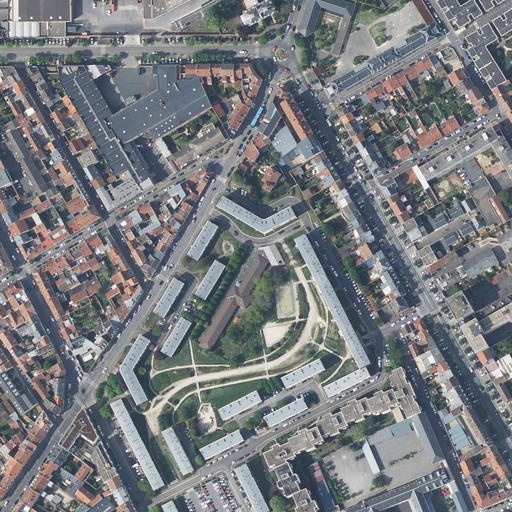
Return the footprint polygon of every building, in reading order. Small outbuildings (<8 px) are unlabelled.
[(0,0),(0,21),(2,22),(8,21),(8,18),(8,5),(8,0),(0,0)] [(8,0),(8,5),(8,18),(8,21),(48,21),(66,21),(72,21),(71,0),(8,0)] [(188,0),(146,0),(146,7),(146,17),(155,17),(188,0)] [(271,0),(265,0),(259,4),(257,5),(264,18),(270,15),(277,11),(271,0)] [(366,10),(368,4),(355,0),(348,0),(348,2),(341,0),(309,0),(299,30),(306,37),(313,31),(321,6),(345,14),(352,16),(355,6),(366,10)] [(461,12),(453,0),(435,0),(443,11),(445,10),(446,12),(447,14),(445,15),(450,23),(455,20),(456,19),(458,22),(456,23),(460,30),(472,22),(471,21),(474,19),(476,20),(484,15),(476,2),(461,12)] [(456,0),(453,0),(461,12),(476,2),(474,0),(462,8),(456,0)] [(479,0),(488,13),(496,8),(494,6),(498,4),(499,6),(508,0),(479,0)] [(330,85),(324,89),(330,100),(337,96),(347,91),(347,90),(351,88),(358,84),(360,83),(369,78),(373,75),(373,76),(401,60),(401,59),(405,57),(424,46),(427,44),(427,45),(437,39),(444,35),(424,2),(417,6),(430,27),(420,33),(421,33),(394,48),(390,50),(383,54),(366,64),(340,79),(330,84),(330,85)] [(258,21),(264,18),(257,5),(255,6),(243,12),(245,14),(250,23),(251,25),(258,21)] [(361,15),(362,16),(369,29),(375,25),(373,21),(371,17),(367,11),(361,15)] [(511,11),(505,15),(506,17),(503,19),(502,17),(493,23),(501,36),(511,28),(511,11)] [(245,26),(250,23),(245,14),(240,16),(245,26)] [(345,14),(333,52),(340,54),(352,16),(345,14)] [(0,29),(0,37),(8,37),(8,21),(2,22),(2,29),(0,29)] [(49,37),(66,36),(66,25),(66,21),(48,21),(8,21),(8,37),(49,37)] [(66,25),(66,36),(91,36),(91,30),(90,28),(78,28),(78,25),(66,25)] [(472,49),(468,52),(473,60),(475,59),(476,60),(477,62),(475,63),(485,80),(487,79),(489,82),(487,83),(493,92),(506,83),(483,47),(498,38),(490,25),(481,30),(482,32),(479,34),(478,32),(466,39),(470,46),(472,45),(474,48),(472,49)] [(511,28),(501,36),(503,38),(511,32),(511,28)] [(483,47),(506,83),(508,82),(487,48),(499,40),(498,38),(483,47)] [(436,58),(435,55),(429,58),(436,70),(442,67),(436,58)] [(434,72),(437,71),(436,70),(429,58),(426,59),(422,62),(429,74),(434,71),(434,72)] [(429,74),(422,62),(419,63),(415,66),(420,74),(424,72),(427,76),(429,74)] [(202,83),(204,83),(202,77),(203,76),(208,76),(209,85),(208,85),(212,95),(216,93),(212,84),(212,76),(211,65),(205,66),(198,66),(199,74),(202,83)] [(221,82),(224,82),(224,79),(224,65),(217,65),(211,65),(212,76),(221,76),(221,82)] [(235,87),(235,86),(235,78),(234,65),(230,65),(224,65),(224,79),(224,82),(225,87),(235,87)] [(239,86),(235,86),(235,87),(235,89),(237,92),(243,89),(243,86),(243,78),(242,65),(238,65),(234,65),(235,78),(240,78),(241,80),(239,80),(239,86)] [(247,72),(250,77),(256,74),(254,69),(252,65),(242,65),(243,78),(245,78),(244,72),(247,72)] [(146,170),(130,143),(114,116),(93,81),(117,67),(118,66),(114,66),(60,67),(60,82),(64,88),(64,89),(69,96),(73,104),(79,114),(84,122),(91,135),(97,144),(100,149),(105,158),(105,159),(106,160),(116,178),(129,169),(133,177),(132,178),(133,179),(147,172),(146,170)] [(153,93),(114,116),(130,143),(134,141),(150,131),(157,142),(162,138),(186,124),(197,117),(213,107),(212,105),(204,87),(202,83),(199,74),(198,66),(187,66),(187,67),(181,67),(181,66),(175,66),(154,66),(154,75),(159,75),(159,87),(158,87),(157,87),(151,91),(153,93)] [(423,80),(420,74),(415,66),(410,69),(403,73),(408,83),(418,77),(421,81),(423,80)] [(1,78),(4,82),(18,74),(14,67),(4,67),(0,67),(5,76),(1,78)] [(28,73),(31,76),(39,71),(42,76),(44,75),(42,69),(45,69),(45,67),(28,67),(26,69),(28,73)] [(442,67),(436,70),(437,71),(445,86),(448,91),(452,88),(445,77),(445,76),(446,75),(442,67)] [(319,68),(313,71),(316,76),(322,73),(319,68)] [(455,87),(456,86),(467,80),(464,73),(462,70),(449,77),(450,78),(455,87)] [(39,78),(42,76),(39,71),(31,76),(32,79),(33,81),(35,80),(39,78)] [(412,90),(408,83),(403,73),(400,75),(395,77),(401,87),(406,84),(407,86),(410,91),(412,90)] [(10,82),(12,86),(22,81),(19,77),(18,74),(4,82),(0,84),(0,87),(4,85),(5,86),(9,83),(10,82)] [(251,82),(252,83),(260,87),(261,84),(263,80),(260,78),(258,76),(256,74),(250,77),(249,78),(247,78),(251,82)] [(404,99),(405,99),(407,98),(402,89),(401,87),(395,77),(392,79),(388,81),(393,90),(394,91),(398,89),(402,96),(402,95),(404,99)] [(245,83),(251,83),(252,83),(251,82),(247,78),(245,78),(243,78),(243,86),(245,86),(245,83)] [(468,79),(467,80),(456,86),(463,96),(467,94),(475,89),(471,83),(468,79)] [(38,88),(41,94),(49,88),(47,84),(44,80),(41,82),(35,85),(38,88)] [(495,96),(498,100),(508,94),(505,89),(511,83),(511,81),(511,80),(508,82),(506,83),(493,92),(495,96)] [(14,87),(17,92),(25,87),(23,83),(22,81),(12,86),(7,89),(2,92),(3,95),(12,90),(13,88),(14,87)] [(389,93),(393,90),(388,81),(385,83),(381,85),(387,95),(389,98),(391,97),(389,93)] [(259,89),(260,87),(252,83),(251,83),(250,89),(249,92),(257,95),(259,89)] [(56,87),(55,85),(49,88),(41,94),(42,97),(45,101),(54,96),(51,90),(56,87)] [(382,103),(384,102),(382,98),(387,95),(381,85),(379,87),(374,89),(378,96),(382,103)] [(281,98),(282,98),(285,103),(294,99),(290,92),(286,86),(283,87),(279,86),(277,93),(280,94),(281,98)] [(441,95),(448,91),(445,86),(439,90),(441,95)] [(17,92),(9,97),(6,99),(9,105),(15,102),(21,99),(29,94),(27,90),(25,87),(17,92)] [(467,94),(474,105),(483,99),(480,93),(477,88),(475,89),(467,94)] [(246,101),(244,105),(250,109),(252,105),(254,102),(248,98),(243,89),(237,92),(237,93),(238,95),(239,96),(243,94),(246,101)] [(250,89),(243,89),(248,98),(254,102),(255,99),(257,95),(249,92),(250,89)] [(373,99),(378,96),(374,89),(371,92),(365,95),(371,102),(374,107),(377,105),(373,99)] [(509,98),(511,95),(511,92),(508,94),(498,100),(500,103),(502,107),(511,102),(509,98)] [(216,98),(216,99),(218,102),(227,100),(226,93),(222,94),(223,97),(216,98)] [(21,100),(27,110),(28,111),(36,106),(32,98),(29,94),(21,99),(21,100)] [(55,95),(54,96),(45,101),(47,105),(49,108),(59,102),(55,95)] [(241,100),(239,96),(238,95),(233,97),(235,104),(241,100)] [(365,105),(371,102),(365,95),(360,97),(365,105)] [(67,107),(68,107),(73,104),(69,96),(63,100),(67,107)] [(282,98),(274,103),(277,108),(282,105),(285,103),(282,98)] [(282,105),(286,113),(293,125),(305,118),(299,108),(294,99),(285,103),(282,105)] [(474,111),(475,110),(477,109),(486,104),(485,101),(483,99),(474,105),(471,106),(473,110),(474,111)] [(511,101),(511,102),(502,107),(506,113),(508,116),(511,121),(511,120),(511,101)] [(21,113),(16,104),(15,102),(9,105),(17,117),(22,114),(21,113)] [(225,114),(218,102),(214,105),(212,105),(213,107),(220,119),(223,117),(224,116),(223,115),(225,114)] [(231,119),(228,124),(237,131),(239,128),(249,111),(250,109),(244,105),(243,105),(241,102),(234,113),(230,110),(227,115),(230,116),(232,117),(231,119)] [(274,103),(273,102),(267,118),(264,122),(260,129),(262,136),(261,137),(252,142),(258,151),(270,143),(271,142),(268,137),(268,136),(269,135),(271,137),(282,118),(281,116),(277,108),(274,103)] [(61,115),(59,112),(53,115),(54,117),(57,121),(58,124),(79,114),(73,104),(68,107),(70,110),(69,111),(69,112),(66,114),(65,113),(61,115)] [(351,106),(349,104),(338,110),(337,113),(339,116),(341,119),(351,114),(355,111),(356,111),(352,105),(351,106)] [(477,109),(481,115),(489,110),(489,108),(488,106),(486,104),(477,109)] [(283,116),(286,113),(282,105),(277,108),(281,116),(283,116)] [(26,114),(28,118),(39,111),(38,109),(36,106),(28,111),(24,113),(25,114),(26,114)] [(411,118),(417,115),(414,109),(408,112),(411,118)] [(47,125),(42,116),(39,111),(28,118),(25,119),(20,123),(28,136),(35,132),(40,130),(47,125)] [(361,113),(358,115),(354,117),(351,114),(341,119),(343,122),(345,126),(362,116),(361,114),(361,113)] [(25,119),(22,114),(17,117),(17,119),(20,123),(25,119)] [(76,122),(78,125),(84,122),(79,114),(58,124),(61,128),(63,132),(72,128),(70,125),(76,122)] [(364,119),(362,116),(345,126),(346,128),(349,133),(359,127),(356,123),(364,119)] [(462,126),(466,123),(462,116),(458,119),(462,126)] [(293,125),(304,144),(304,143),(316,136),(310,127),(305,118),(293,125)] [(455,118),(447,122),(452,132),(457,129),(460,127),(455,118)] [(17,119),(8,124),(12,131),(7,134),(22,161),(21,162),(39,196),(46,193),(50,200),(61,193),(59,191),(57,187),(54,183),(55,182),(52,178),(49,171),(42,161),(37,152),(32,144),(28,136),(20,123),(17,119)] [(176,146),(169,150),(181,170),(185,168),(183,165),(199,156),(201,158),(205,156),(203,153),(209,150),(211,153),(215,150),(213,147),(231,137),(224,126),(216,131),(210,120),(204,124),(206,129),(201,132),(204,138),(180,152),(176,146)] [(444,124),(437,128),(442,137),(447,135),(452,132),(447,122),(446,120),(442,121),(444,124)] [(231,137),(232,140),(236,134),(237,131),(228,124),(227,122),(225,121),(222,123),(224,126),(231,137)] [(80,129),(84,136),(85,138),(85,137),(91,135),(84,122),(78,125),(73,128),(75,132),(80,129)] [(427,146),(433,143),(428,135),(427,132),(422,123),(419,125),(424,133),(417,138),(419,142),(423,149),(427,146)] [(377,134),(382,131),(380,128),(378,125),(378,124),(364,133),(353,139),(354,142),(357,146),(366,140),(364,136),(375,130),(377,134)] [(40,130),(42,134),(44,133),(48,139),(53,136),(50,130),(47,125),(40,130)] [(432,132),(428,135),(433,143),(438,140),(442,137),(437,128),(435,125),(432,126),(434,129),(431,131),(432,132)] [(362,132),(359,127),(349,133),(351,136),(353,139),(364,133),(363,132),(362,132)] [(426,166),(420,170),(424,177),(426,182),(492,144),(511,177),(511,150),(506,140),(500,129),(495,132),(492,127),(485,131),(464,144),(442,157),(426,166)] [(269,135),(268,136),(268,137),(271,142),(273,145),(280,157),(281,158),(298,147),(290,132),(288,128),(271,138),(271,137),(269,135)] [(37,137),(35,132),(28,136),(32,144),(37,152),(42,149),(36,138),(37,137)] [(403,138),(407,145),(413,155),(416,152),(413,146),(406,135),(402,137),(403,138)] [(314,158),(325,152),(322,147),(316,136),(304,143),(304,144),(298,147),(281,158),(280,157),(274,160),(279,168),(292,161),(291,160),(297,157),(296,156),(302,153),(301,151),(303,151),(307,158),(309,161),(310,160),(314,158)] [(373,136),(366,140),(357,146),(359,149),(360,153),(370,147),(368,143),(370,141),(375,139),(373,136)] [(215,150),(232,140),(231,137),(213,147),(215,150)] [(167,158),(176,173),(181,170),(169,150),(162,139),(162,138),(157,142),(155,142),(165,159),(167,158)] [(86,149),(80,140),(70,144),(72,148),(76,154),(85,150),(86,149)] [(54,150),(55,153),(61,149),(59,145),(56,141),(45,148),(46,151),(51,148),(52,150),(54,150)] [(150,168),(134,141),(130,143),(146,170),(150,168)] [(260,154),(258,151),(252,142),(248,150),(244,156),(263,167),(267,164),(265,161),(263,163),(257,159),(260,154)] [(419,142),(415,144),(419,151),(423,149),(419,142)] [(94,152),(100,149),(97,144),(91,147),(86,149),(85,150),(88,154),(93,152),(94,152)] [(396,151),(397,151),(403,160),(408,158),(413,155),(407,145),(396,151)] [(381,148),(378,150),(375,152),(372,146),(370,147),(360,153),(363,157),(365,160),(376,154),(379,152),(382,150),(381,148)] [(47,158),(42,149),(37,152),(42,161),(46,158),(47,158)] [(64,155),(61,149),(55,153),(52,155),(58,166),(67,160),(64,155)] [(88,154),(80,158),(82,162),(80,163),(82,164),(85,170),(94,165),(106,160),(105,159),(105,158),(100,149),(94,152),(93,152),(88,154)] [(394,153),(399,162),(403,160),(397,151),(394,153)] [(314,158),(318,165),(319,164),(329,159),(326,155),(325,152),(314,158)] [(380,161),(376,154),(365,160),(367,164),(369,168),(380,161)] [(185,168),(201,158),(199,156),(183,165),(185,168)] [(474,172),(479,169),(473,158),(468,161),(474,172)] [(319,170),(321,173),(333,166),(330,162),(329,159),(319,164),(322,168),(319,170)] [(385,163),(383,159),(380,161),(369,168),(374,177),(384,171),(386,170),(383,165),(385,163)] [(59,176),(60,179),(74,171),(70,164),(67,160),(58,166),(55,167),(55,168),(56,170),(60,168),(63,174),(59,176)] [(239,164),(237,168),(242,176),(248,168),(240,163),(239,164)] [(101,177),(94,165),(85,170),(91,182),(101,177)] [(317,178),(322,175),(324,174),(327,179),(337,173),(335,169),(333,166),(321,173),(318,174),(316,176),(317,178)] [(415,167),(413,168),(418,178),(419,179),(424,177),(420,170),(417,166),(415,167)] [(203,171),(198,174),(207,183),(213,173),(208,168),(203,171)] [(404,186),(418,178),(413,168),(399,177),(404,186)] [(53,169),(51,170),(49,171),(52,178),(55,182),(59,180),(53,169)] [(281,175),(270,169),(263,180),(267,183),(263,189),(269,192),(273,186),(274,187),(277,182),(278,183),(279,181),(281,182),(282,182),(283,181),(284,181),(284,180),(284,179),(284,178),(284,177),(281,175)] [(293,177),(299,174),(296,169),(290,172),(293,177)] [(0,172),(0,190),(3,189),(13,184),(5,170),(0,173),(0,172)] [(69,186),(73,183),(79,180),(76,174),(74,171),(60,179),(59,180),(55,182),(54,183),(57,187),(66,182),(69,186)] [(147,172),(133,179),(116,189),(113,185),(109,187),(111,190),(108,192),(107,192),(104,187),(97,191),(110,213),(157,184),(155,180),(152,181),(147,172)] [(328,183),(322,187),(323,188),(321,189),(322,191),(333,185),(341,180),(339,176),(337,173),(327,179),(326,179),(328,183)] [(193,178),(186,182),(190,190),(191,191),(199,196),(207,183),(198,174),(193,178)] [(492,231),(503,224),(489,201),(497,196),(492,188),(485,176),(466,188),(492,231)] [(101,177),(91,182),(97,191),(104,187),(118,180),(116,178),(107,183),(107,184),(105,184),(101,177)] [(399,187),(394,179),(380,187),(384,194),(388,200),(397,194),(398,194),(395,189),(399,187)] [(67,204),(70,210),(90,199),(83,187),(79,180),(73,183),(81,196),(67,204)] [(335,205),(336,204),(340,202),(350,196),(347,190),(341,180),(333,185),(338,194),(331,198),(335,205)] [(189,190),(190,190),(186,182),(184,183),(181,185),(185,193),(188,191),(188,192),(190,191),(189,190)] [(186,196),(185,193),(181,185),(169,192),(172,197),(173,198),(174,200),(178,206),(179,204),(180,202),(176,195),(179,193),(182,200),(186,196)] [(7,197),(3,189),(0,190),(0,204),(8,200),(11,199),(14,197),(13,195),(7,197)] [(313,196),(309,189),(302,193),(307,200),(313,196)] [(189,198),(196,202),(197,199),(199,196),(191,191),(188,197),(189,198)] [(167,201),(173,198),(172,197),(169,192),(160,197),(162,199),(164,203),(167,201)] [(65,201),(64,200),(62,195),(61,193),(50,200),(53,206),(55,208),(57,206),(55,203),(61,199),(63,203),(65,201)] [(400,198),(397,194),(388,200),(389,203),(392,207),(406,198),(408,197),(409,197),(407,194),(400,198)] [(14,211),(12,206),(14,205),(17,202),(20,198),(18,195),(14,197),(11,199),(8,200),(0,204),(0,208),(3,213),(4,216),(14,211)] [(499,195),(497,196),(489,201),(503,224),(510,220),(500,203),(503,201),(499,195)] [(342,209),(342,210),(354,203),(352,199),(350,196),(340,202),(343,208),(342,209)] [(34,200),(38,207),(42,204),(39,199),(38,197),(34,200)] [(218,207),(237,218),(243,209),(233,203),(224,197),(218,207)] [(189,198),(186,204),(192,208),(196,202),(189,198)] [(404,204),(408,201),(406,198),(392,207),(394,211),(398,218),(413,209),(418,206),(419,206),(418,204),(415,205),(414,204),(406,209),(404,204)] [(78,218),(76,219),(82,229),(93,223),(101,218),(90,199),(70,210),(73,214),(73,215),(75,214),(86,207),(88,209),(90,211),(78,218)] [(429,209),(435,206),(431,199),(425,202),(429,209)] [(467,212),(470,217),(477,213),(469,199),(462,203),(461,201),(458,203),(460,206),(464,213),(466,212),(467,212)] [(40,214),(53,206),(50,200),(42,204),(38,207),(35,209),(38,213),(39,216),(41,215),(40,214)] [(154,201),(149,204),(156,216),(162,225),(166,223),(168,220),(170,217),(171,216),(165,205),(159,209),(155,202),(154,201)] [(183,206),(182,209),(189,214),(191,210),(192,208),(186,204),(181,201),(180,202),(179,204),(183,206)] [(342,214),(344,218),(358,210),(355,205),(354,203),(342,210),(340,211),(323,221),(325,225),(336,218),(336,217),(342,214)] [(149,204),(137,211),(143,221),(145,220),(148,219),(145,215),(148,213),(152,218),(156,216),(149,204)] [(464,213),(460,206),(450,212),(448,209),(445,211),(451,221),(454,219),(454,220),(456,219),(464,214),(464,213)] [(177,210),(175,209),(174,209),(173,210),(177,213),(186,219),(187,217),(189,214),(182,209),(179,207),(177,210)] [(14,212),(14,211),(4,216),(7,222),(10,227),(23,221),(24,220),(27,218),(32,216),(38,213),(35,209),(35,208),(17,218),(14,212)] [(282,213),(274,217),(279,227),(297,217),(292,208),(282,213)] [(252,214),(243,209),(237,218),(257,230),(262,221),(252,214)] [(415,212),(413,209),(398,218),(400,221),(402,225),(411,220),(409,216),(415,212)] [(343,218),(348,226),(352,223),(362,217),(360,213),(358,210),(344,218),(343,218)] [(143,221),(137,211),(134,213),(130,215),(142,237),(146,235),(152,231),(162,225),(156,216),(152,218),(151,218),(154,224),(142,231),(138,225),(143,221)] [(451,221),(445,211),(442,213),(443,216),(434,221),(438,229),(447,224),(448,224),(448,223),(451,221)] [(477,213),(470,217),(472,221),(473,222),(470,224),(474,232),(477,230),(478,231),(485,227),(479,217),(480,216),(478,212),(477,213)] [(32,216),(38,226),(43,224),(39,216),(38,213),(32,216)] [(173,219),(174,219),(182,225),(184,222),(186,219),(177,213),(173,219)] [(64,219),(62,220),(71,236),(77,232),(82,229),(76,219),(73,215),(73,214),(68,216),(71,221),(66,223),(64,219)] [(134,228),(138,234),(140,238),(142,237),(130,215),(128,216),(124,218),(130,229),(134,226),(134,228)] [(265,234),(279,227),(274,217),(269,220),(267,221),(263,221),(262,221),(257,230),(265,234)] [(352,223),(356,230),(366,224),(364,220),(362,217),(352,223)] [(416,217),(411,220),(402,225),(404,229),(410,238),(413,244),(425,238),(424,237),(427,236),(424,232),(422,234),(419,228),(421,227),(416,217)] [(63,227),(50,235),(55,245),(64,240),(71,236),(62,220),(61,219),(61,218),(58,220),(63,227)] [(126,230),(129,235),(133,233),(130,229),(124,218),(116,223),(120,231),(121,230),(123,232),(126,230)] [(435,231),(438,229),(434,221),(432,218),(429,220),(435,231)] [(171,223),(168,220),(166,223),(169,225),(173,227),(178,232),(180,228),(182,225),(174,219),(171,223)] [(23,221),(10,227),(12,232),(15,238),(26,233),(30,231),(34,228),(36,228),(34,226),(30,228),(29,229),(24,220),(23,221)] [(204,230),(199,239),(208,244),(218,227),(209,222),(204,230)] [(167,226),(169,225),(166,223),(162,225),(164,229),(165,229),(165,230),(166,231),(167,231),(167,232),(168,232),(168,233),(169,233),(170,234),(175,237),(177,234),(178,232),(173,227),(171,230),(167,226)] [(347,226),(351,233),(352,232),(356,230),(352,223),(348,226),(347,226)] [(465,237),(474,232),(470,224),(469,223),(460,228),(459,229),(460,230),(457,232),(461,239),(463,242),(466,240),(465,237)] [(46,229),(43,224),(38,226),(37,227),(36,228),(34,228),(37,233),(39,232),(46,229)] [(356,230),(360,237),(371,232),(368,227),(366,224),(356,230)] [(162,240),(161,242),(169,248),(172,243),(175,237),(170,234),(169,233),(168,233),(168,232),(167,232),(167,231),(166,231),(165,230),(165,229),(164,229),(162,225),(152,231),(155,235),(162,230),(163,231),(166,235),(162,240)] [(104,239),(106,243),(107,245),(114,241),(112,238),(107,229),(97,234),(102,242),(103,241),(102,240),(104,239)] [(511,229),(497,239),(504,252),(511,247),(511,229)] [(157,236),(155,235),(152,231),(146,235),(151,241),(153,243),(154,245),(156,247),(159,250),(165,254),(167,251),(169,248),(161,242),(160,241),(159,239),(158,240),(160,243),(159,245),(156,242),(155,243),(153,240),(152,239),(157,236)] [(350,237),(354,235),(352,232),(351,233),(343,238),(345,242),(351,238),(350,237)] [(363,243),(365,246),(369,244),(375,240),(372,235),(371,232),(360,237),(357,239),(354,241),(356,243),(360,241),(361,242),(361,243),(363,243)] [(461,239),(457,232),(454,233),(453,232),(453,233),(443,238),(444,239),(450,249),(450,250),(454,248),(452,245),(461,239)] [(31,241),(26,233),(15,238),(17,242),(19,247),(25,244),(31,241)] [(129,239),(131,241),(136,238),(135,237),(134,236),(133,233),(129,235),(128,236),(129,238),(129,239)] [(91,238),(86,241),(93,254),(93,255),(98,263),(100,262),(96,255),(106,250),(104,246),(103,245),(102,242),(97,234),(91,238)] [(46,241),(43,243),(42,244),(46,251),(51,248),(55,245),(50,235),(49,235),(44,237),(46,241)] [(151,241),(146,235),(142,237),(140,238),(138,240),(139,242),(142,245),(147,241),(148,242),(149,241),(151,244),(153,243),(151,241)] [(296,241),(307,262),(317,257),(311,245),(306,236),(296,241)] [(136,244),(139,242),(138,240),(136,238),(131,241),(127,243),(130,248),(133,252),(139,249),(136,244)] [(198,261),(208,244),(199,239),(193,249),(189,256),(198,261)] [(450,249),(444,239),(441,241),(447,251),(450,249)] [(39,246),(35,249),(38,256),(43,253),(46,251),(42,244),(40,240),(37,241),(39,246)] [(88,256),(93,254),(86,241),(82,244),(78,246),(84,256),(88,263),(91,268),(97,264),(98,263),(93,255),(92,256),(94,259),(91,261),(88,256)] [(110,248),(112,251),(118,248),(116,244),(114,241),(107,245),(104,246),(106,250),(108,254),(110,253),(108,249),(110,248)] [(26,246),(25,244),(19,247),(23,254),(26,260),(29,261),(35,257),(38,256),(35,249),(34,247),(32,248),(30,249),(29,248),(27,246),(26,246)] [(200,345),(210,351),(238,304),(245,309),(252,297),(249,295),(268,262),(270,263),(275,261),(282,259),(275,244),(271,246),(267,247),(263,247),(259,248),(257,255),(258,256),(241,285),(237,283),(235,287),(234,286),(200,345)] [(371,248),(369,244),(365,246),(359,249),(362,254),(361,255),(362,258),(364,257),(365,259),(363,260),(361,259),(355,262),(356,263),(351,265),(353,268),(369,259),(382,251),(380,247),(373,251),(371,248)] [(76,261),(83,257),(84,256),(78,246),(74,248),(70,251),(76,260),(76,261)] [(145,249),(143,246),(142,247),(139,249),(133,252),(135,257),(139,264),(140,266),(144,264),(146,264),(147,262),(148,261),(143,252),(143,251),(145,249)] [(427,268),(440,261),(435,252),(434,253),(430,246),(418,253),(420,256),(424,263),(427,268)] [(153,258),(160,262),(162,259),(165,254),(159,250),(156,247),(149,253),(150,255),(153,258)] [(344,247),(338,250),(343,259),(349,255),(344,247)] [(14,268),(4,248),(0,250),(0,278),(1,278),(4,276),(9,273),(13,271),(14,268)] [(110,253),(114,259),(122,255),(120,251),(118,248),(112,251),(110,253)] [(499,263),(491,249),(463,266),(468,276),(470,279),(482,272),(499,263)] [(69,264),(76,260),(70,251),(67,253),(64,255),(69,264)] [(373,266),(374,265),(386,258),(383,254),(382,251),(369,259),(373,266)] [(459,257),(456,251),(446,257),(449,263),(455,259),(459,257)] [(66,274),(64,276),(68,282),(71,289),(80,284),(76,277),(74,273),(71,268),(69,264),(64,255),(59,257),(55,260),(62,272),(68,268),(69,270),(70,270),(72,273),(71,273),(75,280),(71,282),(69,279),(66,274)] [(122,266),(118,269),(117,269),(118,272),(120,275),(130,269),(126,261),(122,255),(114,259),(113,260),(112,261),(115,265),(116,265),(120,262),(122,266)] [(146,264),(144,264),(145,266),(147,266),(150,267),(155,271),(158,266),(160,262),(153,258),(150,255),(148,261),(147,262),(146,264)] [(307,262),(318,284),(328,279),(321,265),(317,257),(307,262)] [(440,261),(427,268),(428,270),(430,274),(433,272),(437,270),(449,263),(446,257),(440,261)] [(379,273),(381,277),(383,276),(393,270),(389,263),(386,258),(374,265),(376,268),(372,270),(375,274),(376,274),(377,274),(379,273)] [(62,279),(56,282),(59,287),(68,282),(64,276),(62,272),(55,260),(52,262),(47,265),(54,278),(56,277),(56,276),(58,275),(57,273),(58,272),(62,279)] [(216,261),(206,278),(215,284),(226,266),(216,261)] [(86,264),(80,268),(81,269),(81,270),(82,272),(83,273),(91,268),(88,263),(86,264)] [(54,283),(55,283),(56,282),(54,278),(47,265),(42,268),(34,272),(34,275),(35,277),(37,282),(40,287),(49,282),(50,281),(47,275),(49,274),(54,283)] [(145,266),(142,268),(144,273),(148,279),(151,279),(153,274),(155,271),(150,267),(147,266),(145,266)] [(453,278),(456,283),(468,276),(463,266),(456,271),(455,270),(453,272),(444,277),(447,282),(453,278)] [(132,273),(130,269),(120,275),(119,275),(123,281),(124,284),(130,281),(128,279),(132,277),(134,276),(132,273)] [(511,275),(509,270),(509,269),(471,291),(474,297),(511,275)] [(384,278),(394,273),(393,271),(393,270),(383,276),(384,278)] [(382,289),(385,288),(399,280),(396,275),(394,273),(384,278),(387,283),(384,284),(380,287),(382,289)] [(116,284),(123,281),(119,275),(113,278),(116,284)] [(444,277),(435,282),(438,286),(441,292),(456,283),(453,278),(447,282),(444,277)] [(126,286),(129,285),(131,283),(132,287),(134,286),(138,283),(137,281),(135,278),(130,281),(124,284),(126,286)] [(170,287),(165,296),(174,301),(184,284),(175,278),(170,287)] [(205,301),(215,284),(206,278),(196,295),(205,301)] [(318,284),(329,305),(339,300),(333,289),(328,279),(318,284)] [(385,288),(389,295),(403,287),(400,283),(399,280),(385,288)] [(13,295),(15,294),(16,293),(17,295),(25,290),(21,283),(18,282),(10,287),(5,290),(11,299),(15,297),(13,295)] [(56,295),(49,282),(40,287),(44,295),(48,302),(60,295),(59,293),(56,295)] [(68,282),(59,287),(60,290),(62,294),(64,293),(71,289),(68,282)] [(74,303),(76,303),(88,296),(102,289),(99,283),(71,298),(74,303)] [(111,287),(112,289),(113,291),(106,295),(109,299),(111,298),(110,298),(113,296),(121,292),(119,289),(118,288),(116,284),(111,287)] [(123,296),(124,298),(131,311),(133,306),(136,303),(127,289),(126,286),(124,284),(122,286),(126,294),(123,296)] [(511,284),(484,300),(488,307),(511,292),(511,284)] [(134,287),(134,286),(132,287),(130,288),(127,289),(136,303),(140,296),(143,292),(141,287),(140,285),(135,290),(133,288),(134,287)] [(389,295),(393,302),(402,297),(407,294),(404,289),(403,287),(389,295)] [(1,304),(2,305),(7,302),(10,300),(11,299),(5,290),(0,292),(0,299),(2,298),(5,301),(1,304)] [(8,303),(7,302),(2,305),(0,306),(0,312),(4,319),(5,319),(9,316),(14,312),(21,308),(31,301),(27,294),(25,290),(17,295),(16,296),(15,296),(15,297),(11,299),(10,300),(15,308),(7,313),(3,306),(8,303)] [(66,298),(64,293),(62,294),(60,295),(48,302),(50,307),(54,314),(63,309),(60,303),(65,301),(66,300),(66,299),(66,298)] [(464,293),(447,303),(448,304),(455,316),(459,323),(468,318),(474,314),(475,314),(464,293)] [(164,318),(174,301),(165,296),(159,305),(155,313),(164,318)] [(367,298),(372,305),(374,303),(375,303),(371,296),(367,298)] [(406,302),(402,297),(393,302),(391,303),(398,315),(409,309),(406,302)] [(122,306),(117,309),(120,314),(123,321),(128,315),(131,311),(124,298),(119,301),(122,306)] [(329,305),(340,327),(350,322),(345,312),(339,300),(329,305)] [(19,320),(14,312),(9,316),(16,328),(18,327),(25,323),(38,315),(34,308),(31,301),(21,308),(23,310),(26,309),(30,316),(26,318),(28,321),(27,321),(26,319),(25,320),(23,317),(19,320)] [(65,313),(63,309),(54,314),(55,317),(57,320),(67,315),(69,314),(72,312),(78,309),(77,307),(71,310),(69,306),(67,307),(64,309),(66,313),(65,313)] [(478,321),(472,325),(463,330),(468,339),(478,355),(488,350),(489,349),(483,337),(511,321),(511,322),(511,306),(480,324),(478,321)] [(105,312),(108,318),(110,321),(116,332),(118,329),(115,324),(121,321),(119,316),(115,310),(113,307),(109,309),(105,312)] [(380,309),(379,310),(376,312),(384,325),(389,323),(380,309)] [(67,315),(57,320),(60,326),(63,332),(75,326),(72,322),(73,321),(72,318),(71,319),(69,314),(67,315)] [(99,316),(104,324),(108,332),(111,339),(114,335),(116,332),(110,321),(106,323),(102,314),(99,316)] [(19,330),(18,327),(16,328),(18,332),(20,335),(41,323),(39,318),(38,315),(25,323),(26,324),(28,323),(29,326),(26,328),(24,327),(19,330)] [(182,318),(172,335),(181,340),(192,323),(182,318)] [(472,325),(468,318),(459,323),(461,326),(463,330),(472,325)] [(419,329),(421,333),(427,330),(424,324),(421,319),(409,325),(413,332),(419,329)] [(349,346),(351,348),(361,344),(359,341),(358,338),(356,335),(350,322),(340,327),(349,346)] [(32,337),(35,336),(45,329),(43,325),(41,323),(20,335),(22,337),(30,333),(32,337)] [(105,334),(108,332),(104,324),(95,329),(97,333),(99,335),(100,336),(101,337),(105,334)] [(405,336),(408,335),(410,334),(413,332),(409,325),(402,330),(404,333),(405,336)] [(78,332),(75,326),(63,332),(65,336),(68,342),(82,335),(80,331),(78,332)] [(35,343),(37,342),(40,340),(48,336),(47,333),(45,329),(35,336),(37,339),(33,341),(35,343)] [(10,330),(7,332),(0,337),(10,350),(18,344),(10,330)] [(419,334),(422,341),(431,337),(429,332),(427,330),(421,333),(419,334)] [(87,333),(82,335),(68,342),(73,351),(74,351),(78,350),(78,348),(85,344),(86,345),(89,344),(99,357),(103,351),(93,343),(87,339),(87,333)] [(134,348),(129,356),(138,362),(150,341),(141,335),(134,348)] [(171,358),(181,340),(172,335),(162,352),(171,358)] [(36,348),(37,350),(52,343),(49,339),(48,336),(40,340),(42,344),(39,346),(36,348)] [(94,342),(93,343),(103,351),(106,346),(108,344),(101,337),(100,336),(98,338),(95,343),(94,342)] [(431,337),(422,341),(420,343),(422,346),(427,343),(429,347),(424,350),(426,354),(438,348),(434,341),(431,337)] [(23,345),(21,342),(19,343),(18,344),(10,350),(13,356),(20,351),(19,348),(23,345)] [(40,356),(55,349),(52,343),(37,350),(33,352),(29,354),(32,358),(34,357),(36,355),(38,354),(40,356)] [(416,348),(422,346),(420,343),(410,347),(412,353),(415,359),(421,356),(416,348)] [(352,351),(362,370),(367,367),(372,365),(364,350),(363,348),(362,346),(361,344),(351,348),(352,351)] [(445,361),(441,353),(438,348),(426,354),(421,356),(415,359),(418,366),(422,374),(430,370),(445,361)] [(26,355),(24,353),(22,349),(20,351),(13,356),(17,361),(26,355)] [(495,362),(488,350),(478,355),(481,360),(485,368),(495,362)] [(0,365),(8,360),(4,353),(0,355),(0,365)] [(28,359),(30,361),(32,359),(32,358),(29,354),(28,353),(26,355),(17,361),(22,368),(25,366),(27,363),(26,361),(28,359)] [(492,380),(497,388),(507,382),(511,378),(511,360),(508,354),(495,362),(485,368),(490,376),(499,370),(502,373),(492,380)] [(133,370),(138,362),(129,356),(124,365),(123,368),(122,368),(122,372),(128,384),(138,379),(133,370)] [(43,367),(39,360),(37,362),(34,357),(32,358),(32,359),(36,365),(38,367),(39,368),(40,370),(43,367)] [(27,368),(24,370),(26,373),(33,367),(36,365),(32,359),(30,361),(27,363),(25,366),(27,368)] [(321,360),(302,370),(307,379),(313,376),(326,370),(321,360)] [(437,370),(441,376),(451,370),(448,365),(445,361),(430,370),(432,374),(436,372),(436,371),(437,370)] [(1,368),(5,373),(13,367),(9,362),(1,368)] [(55,371),(58,370),(60,373),(66,372),(63,365),(62,363),(50,369),(52,372),(55,371)] [(371,376),(367,367),(362,370),(345,378),(350,387),(360,382),(371,376)] [(316,511),(316,510),(318,509),(316,502),(313,503),(308,490),(302,493),(298,484),(300,483),(297,476),(295,477),(289,464),(288,464),(287,462),(297,457),(296,454),(309,449),(311,451),(317,449),(316,446),(325,442),(323,438),(333,434),(334,436),(340,433),(339,431),(349,427),(348,424),(358,420),(359,423),(366,420),(364,417),(374,413),(375,416),(385,411),(386,414),(393,412),(398,424),(408,420),(410,419),(422,414),(418,404),(417,404),(414,398),(417,397),(411,384),(409,385),(406,379),(407,379),(403,369),(393,373),(395,376),(391,378),(396,390),(385,395),(384,392),(382,393),(378,395),(379,397),(369,401),(368,399),(358,403),(357,400),(353,402),(351,403),(352,406),(342,410),(343,412),(334,417),(332,414),(329,415),(326,417),(327,420),(317,424),(319,428),(310,432),(308,429),(305,431),(302,432),(303,435),(290,440),(291,443),(281,447),(281,445),(278,446),(274,448),(275,450),(265,454),(271,469),(277,466),(278,469),(276,470),(281,482),(279,483),(280,487),(282,490),(284,489),(288,498),(294,496),(299,509),(296,510),(296,511),(316,511)] [(295,385),(307,379),(302,370),(283,380),(287,389),(295,385)] [(422,374),(424,379),(432,375),(432,374),(430,370),(422,374)] [(437,378),(439,382),(442,379),(445,383),(455,377),(452,372),(451,370),(441,376),(437,378)] [(41,372),(31,381),(34,385),(44,377),(41,372)] [(56,374),(56,381),(66,381),(66,380),(66,377),(66,372),(60,373),(56,374)] [(19,393),(5,373),(3,374),(0,376),(0,382),(0,383),(2,385),(5,391),(23,416),(36,406),(38,404),(34,398),(30,392),(28,393),(25,388),(19,393)] [(44,377),(34,385),(38,390),(45,400),(46,399),(50,396),(47,392),(52,388),(52,387),(51,387),(48,382),(45,377),(44,377)] [(443,391),(445,395),(460,387),(456,380),(455,377),(445,383),(441,385),(444,391),(443,391)] [(341,391),(350,387),(345,378),(324,389),(329,398),(341,391)] [(148,401),(138,379),(128,384),(132,393),(139,406),(148,401)] [(55,384),(55,387),(55,389),(57,389),(57,391),(54,391),(57,395),(65,400),(65,394),(66,381),(56,381),(52,381),(51,381),(51,384),(52,384),(55,384)] [(508,385),(507,382),(497,388),(505,403),(507,407),(511,404),(511,396),(511,397),(505,387),(508,385)] [(449,398),(451,403),(465,395),(463,391),(460,387),(445,395),(447,399),(449,398)] [(258,392),(239,402),(244,411),(255,405),(263,401),(258,392)] [(57,395),(55,405),(63,410),(64,405),(65,400),(57,395)] [(457,405),(459,409),(470,403),(466,397),(465,395),(451,403),(450,403),(451,405),(452,405),(453,407),(457,405)] [(55,405),(46,399),(45,400),(53,412),(58,416),(60,415),(62,413),(63,410),(55,405)] [(304,399),(285,409),(289,418),(299,413),(309,408),(304,399)] [(117,416),(122,426),(132,421),(121,400),(112,404),(117,416)] [(10,425),(16,421),(19,419),(17,416),(7,401),(2,404),(0,405),(0,410),(2,413),(10,425)] [(237,415),(244,411),(239,402),(220,411),(224,421),(237,415)] [(481,446),(476,449),(473,450),(476,456),(477,455),(484,452),(486,450),(494,446),(482,425),(470,403),(459,409),(455,411),(452,413),(455,419),(458,417),(463,414),(465,414),(468,419),(467,421),(477,438),(479,439),(482,444),(481,446)] [(445,408),(438,412),(441,419),(449,415),(445,408)] [(283,421),(289,418),(285,409),(266,418),(270,428),(283,421)] [(77,421),(75,424),(80,427),(83,422),(90,419),(86,410),(84,410),(77,421)] [(37,425),(48,433),(51,428),(53,425),(44,413),(37,425)] [(425,413),(422,414),(410,419),(411,421),(413,420),(414,422),(415,425),(428,420),(425,413)] [(444,425),(455,419),(452,413),(449,415),(441,419),(444,425)] [(476,449),(458,417),(455,419),(459,425),(460,425),(462,428),(467,438),(470,443),(471,446),(473,450),(476,449)] [(83,462),(86,457),(98,467),(101,472),(104,479),(107,484),(108,483),(120,477),(117,473),(112,462),(94,426),(90,419),(83,422),(80,427),(75,424),(62,442),(59,446),(70,454),(75,457),(80,460),(83,462)] [(398,424),(396,424),(389,427),(393,436),(394,439),(412,431),(409,424),(408,420),(398,424)] [(442,451),(428,420),(415,425),(417,429),(429,458),(439,454),(442,451)] [(20,426),(19,425),(16,421),(10,425),(14,430),(20,426)] [(143,443),(132,421),(122,426),(127,435),(133,448),(143,443)] [(26,429),(29,432),(32,434),(42,441),(43,440),(47,435),(48,433),(37,425),(36,427),(33,431),(29,428),(28,429),(27,428),(26,429)] [(459,425),(447,432),(449,436),(455,451),(468,444),(470,443),(467,438),(462,428),(460,425),(459,425)] [(365,437),(366,438),(369,446),(393,436),(389,427),(382,430),(365,437)] [(163,433),(174,454),(184,450),(177,436),(172,428),(163,433)] [(240,431),(221,441),(225,450),(236,445),(244,441),(240,431)] [(18,436),(19,437),(23,442),(23,443),(24,445),(34,453),(37,449),(38,447),(28,440),(26,443),(24,440),(25,439),(22,434),(18,436)] [(39,445),(42,441),(32,434),(28,440),(38,447),(39,445)] [(11,451),(23,442),(19,437),(8,446),(11,451)] [(380,472),(369,446),(366,438),(359,441),(373,475),(380,472)] [(219,454),(225,450),(221,441),(202,451),(206,460),(219,454)] [(9,455),(11,457),(25,467),(29,460),(34,453),(24,445),(23,443),(20,446),(22,448),(22,447),(24,448),(18,456),(12,452),(9,455)] [(154,464),(143,443),(133,448),(138,458),(144,469),(154,464)] [(0,460),(4,465),(5,467),(6,468),(7,469),(6,471),(9,474),(16,479),(20,474),(25,467),(11,457),(9,455),(12,452),(11,451),(8,446),(6,444),(3,447),(2,445),(0,447),(0,460)] [(60,468),(70,454),(59,446),(55,453),(50,460),(60,468)] [(480,462),(481,464),(483,467),(485,466),(489,464),(501,457),(497,450),(494,446),(486,450),(488,455),(489,458),(480,462)] [(189,460),(184,450),(174,454),(185,476),(195,471),(189,460)] [(473,450),(458,458),(461,464),(470,459),(476,456),(473,450)] [(445,459),(442,451),(439,454),(429,458),(432,465),(439,462),(445,459)] [(492,464),(496,471),(506,466),(503,461),(501,457),(489,464),(490,465),(492,464)] [(443,471),(418,482),(418,483),(367,503),(366,502),(365,502),(365,503),(343,511),(436,511),(428,492),(447,485),(450,484),(454,494),(460,492),(455,482),(445,459),(439,462),(443,471)] [(475,469),(470,459),(461,464),(463,470),(466,477),(480,469),(483,467),(481,464),(476,467),(476,468),(476,469),(475,469)] [(75,494),(77,495),(83,487),(84,485),(75,478),(60,468),(50,460),(45,468),(40,475),(54,484),(56,482),(52,478),(53,477),(51,475),(55,470),(67,479),(64,483),(69,486),(72,482),(75,485),(71,490),(73,492),(76,494),(75,494)] [(316,463),(308,467),(326,511),(336,511),(340,510),(338,506),(334,507),(316,463)] [(86,482),(95,471),(91,468),(85,464),(85,465),(75,478),(84,485),(86,482)] [(165,486),(154,464),(144,469),(151,482),(155,491),(165,486)] [(243,483),(248,493),(258,488),(247,465),(236,470),(243,483)] [(489,475),(485,466),(483,467),(480,469),(483,474),(484,478),(489,475)] [(497,473),(500,477),(509,471),(507,468),(506,466),(496,471),(489,475),(484,478),(486,481),(487,484),(496,479),(495,478),(492,479),(490,477),(497,473)] [(477,476),(483,474),(480,469),(466,477),(469,482),(471,488),(480,484),(477,476)] [(98,474),(95,471),(86,482),(97,490),(102,486),(94,478),(98,474)] [(503,483),(505,481),(511,477),(511,475),(511,474),(509,471),(500,477),(503,483)] [(6,477),(0,486),(8,491),(14,483),(16,479),(9,474),(6,477)] [(53,486),(54,484),(40,475),(39,477),(37,479),(32,488),(49,501),(50,502),(54,497),(51,495),(50,497),(44,492),(48,486),(52,488),(53,486)] [(106,497),(114,493),(125,488),(121,480),(120,477),(108,483),(112,490),(105,494),(106,497)] [(483,490),(480,484),(471,488),(472,491),(474,495),(482,492),(486,490),(489,489),(488,487),(487,484),(486,481),(483,482),(486,488),(483,490)] [(88,505),(86,507),(91,510),(104,500),(100,495),(96,498),(83,487),(77,495),(77,496),(88,505)] [(487,494),(488,495),(493,504),(501,501),(508,498),(504,488),(504,487),(499,489),(499,490),(492,493),(492,492),(487,494)] [(46,504),(49,501),(32,488),(27,494),(22,502),(35,511),(49,511),(36,503),(39,499),(46,504)] [(114,493),(120,507),(132,501),(128,493),(125,488),(114,493)] [(270,511),(258,488),(248,493),(254,504),(257,511),(270,511)] [(466,507),(460,492),(454,494),(452,495),(459,510),(466,507)] [(483,495),(482,492),(474,495),(476,500),(479,507),(483,508),(487,506),(493,504),(488,495),(484,496),(483,495)] [(55,496),(54,497),(50,502),(59,508),(60,506),(58,504),(61,500),(55,496)] [(111,511),(114,510),(104,500),(91,510),(88,511),(111,511)] [(121,511),(125,510),(125,511),(137,511),(133,505),(132,501),(120,507),(116,509),(117,511),(121,511)] [(35,511),(22,502),(16,511),(15,511),(35,511)] [(166,511),(178,511),(173,502),(164,507),(166,511)]
